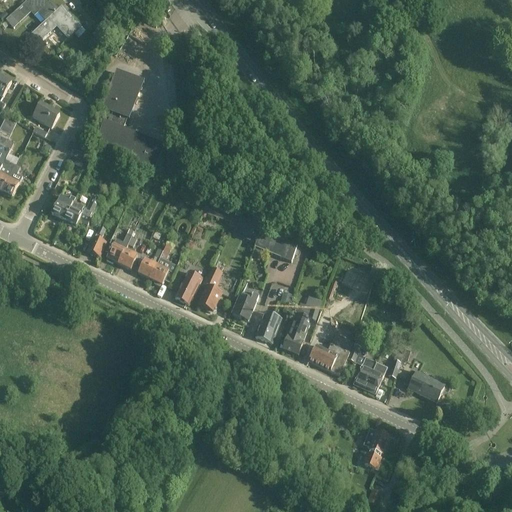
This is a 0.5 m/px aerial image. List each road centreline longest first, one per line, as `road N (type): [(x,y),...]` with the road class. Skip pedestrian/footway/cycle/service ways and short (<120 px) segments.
road 1 (tertiary): [(511,459),(467,455),(18,240)]
road 2 (primary): [(511,368),(279,110),(196,0)]
road 3 (residential): [(18,240),(79,110),(0,56)]
